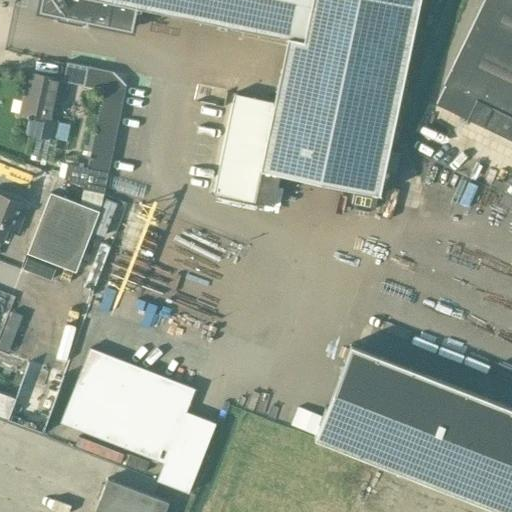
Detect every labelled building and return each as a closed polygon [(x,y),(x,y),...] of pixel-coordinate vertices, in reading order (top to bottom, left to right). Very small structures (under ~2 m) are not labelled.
[(379,194),(419,0),(41,0),(39,11),(74,18),(74,19),(74,20),(75,22),(76,22),(77,23),(79,24),(81,24),(82,24),(83,23),(85,22),(86,21),(131,30),(136,7),(287,38),(274,102),(235,94),(214,193),(273,205),(280,173),(379,194)] [(511,0),(483,0),(443,84),(445,85),(436,104),(511,140),(511,0)] [(66,178),(83,185),(104,193),(126,84),(113,71),(88,66),(84,86),(105,90),(89,168),(69,164),(66,178)] [(67,80),(29,72),(20,114),(30,117),(27,133),(32,135),(52,139),(53,139),(57,121),(50,120),(55,96),(63,98),(67,80)] [(32,135),(27,158),(47,162),(52,139),(32,135)] [(104,193),(83,185),(80,204),(51,193),(27,252),(74,271),(99,211),(100,211),(104,193)] [(27,205),(0,194),(0,239),(2,241),(7,228),(16,232),(27,205)] [(25,258),(21,269),(49,280),(53,269),(25,258)] [(314,437),(504,511),(511,511),(511,407),(492,400),(493,397),(487,395),(486,397),(350,344),(314,437)] [(194,389),(90,348),(60,422),(163,463),(157,480),(188,492),(215,423),(185,412),(194,389)] [(15,398),(6,421),(42,435),(65,378),(29,364),(15,398)] [(0,418),(6,421),(15,398),(0,392),(0,418)] [(129,455),(125,465),(144,472),(148,462),(129,455)] [(164,511),(169,502),(107,478),(93,511),(164,511)]
